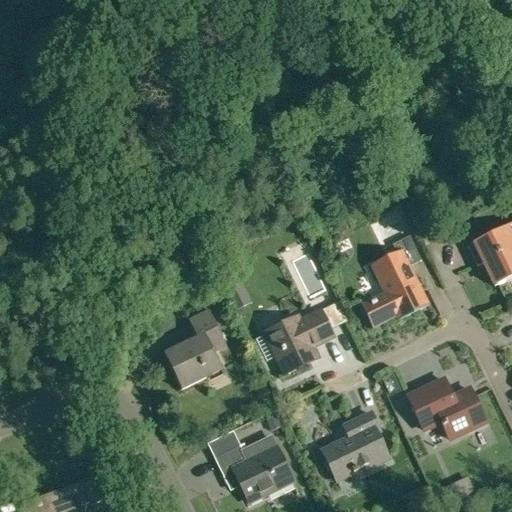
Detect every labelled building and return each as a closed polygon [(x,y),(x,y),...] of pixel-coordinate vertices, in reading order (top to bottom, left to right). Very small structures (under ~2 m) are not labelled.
[(25,0),(24,8),(33,10),(34,0),(25,0)] [(390,194),(374,203),(375,204),(380,215),(397,206),(391,196),(390,194)] [(511,280),(511,226),(467,248),(477,268),(483,265),(495,289),(511,280)] [(398,323),(429,308),(412,274),(424,268),(414,248),(372,269),(385,296),(363,307),(374,331),(396,320),(398,323)] [(340,305),(321,314),(329,331),(348,322),(340,305)] [(226,350),(223,344),(208,312),(188,322),(196,340),(163,357),(181,393),(222,372),(214,356),(226,350)] [(329,331),(321,314),(300,324),(298,320),(265,336),(285,378),(305,368),(302,364),(313,358),(310,351),(333,340),(329,331)] [(450,443),(485,426),(469,392),(452,400),(443,382),(408,399),(425,434),(442,426),(450,443)] [(277,416),(265,420),(270,433),(282,428),(277,416)] [(366,473),(389,462),(378,439),(382,437),(372,416),(345,429),(351,441),(323,455),(338,484),(365,471),(366,473)] [(241,448),(215,461),(228,488),(239,482),(251,506),(294,485),(276,450),(249,464),(241,448)] [(99,478),(17,507),(18,511),(68,511),(94,503),(95,506),(108,501),(99,478)]
